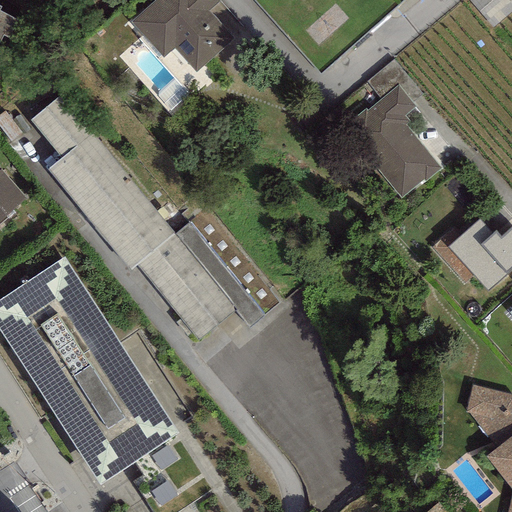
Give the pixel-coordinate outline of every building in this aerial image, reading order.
[(207,0),(169,0),(144,26),(203,82),(247,37),(207,0)] [(511,0),(467,0),(490,27),(511,9),(511,0)] [(0,90),(36,24),(0,5),(0,90)] [(365,110),(343,129),(401,198),(424,179),(426,181),(442,168),(406,126),(410,123),(405,117),(417,108),(399,86),(367,112),(365,110)] [(57,96),(30,119),(64,159),(48,172),(203,356),(246,319),(57,96)] [(0,240),(51,205),(1,133),(0,133),(0,240)] [(511,252),(485,225),(454,255),(496,299),(511,283),(511,252)] [(183,437),(63,260),(0,302),(0,328),(108,487),(183,437)] [(511,400),(478,391),(471,416),(508,459),(498,467),(511,482),(511,400)]
